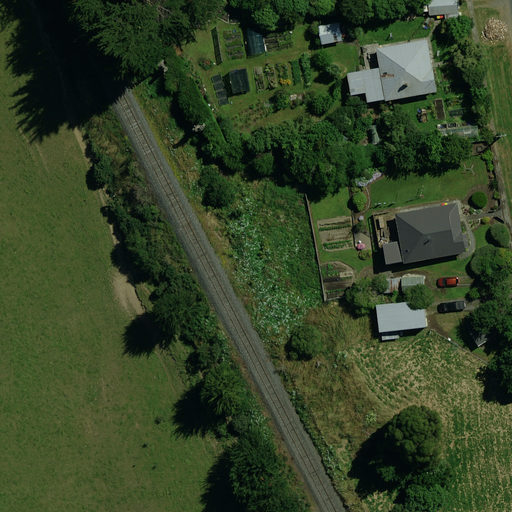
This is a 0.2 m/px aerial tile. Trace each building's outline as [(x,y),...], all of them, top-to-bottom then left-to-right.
[(430,0),(431,17),(446,17),(446,29),(458,29),(456,0),(430,0)] [(341,25),(320,28),(322,47),(343,45),(341,25)] [(368,106),(400,105),(400,101),(434,100),(433,46),(380,47),(381,73),(350,74),(351,98),(368,98),(368,106)] [(465,204),(397,214),(402,244),(385,246),(388,270),(472,258),(465,204)] [(426,275),(395,276),(397,306),(379,307),(381,334),(429,331),(426,275)]
